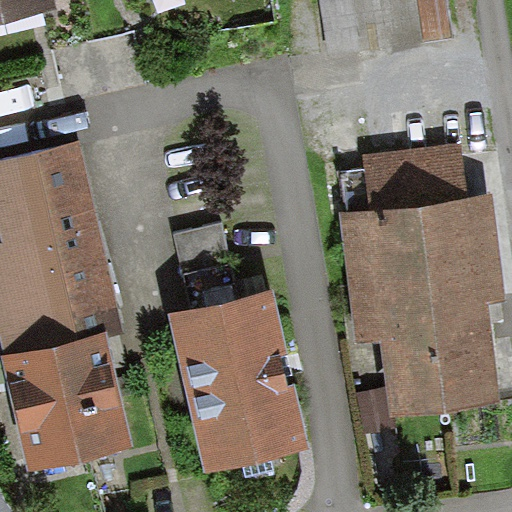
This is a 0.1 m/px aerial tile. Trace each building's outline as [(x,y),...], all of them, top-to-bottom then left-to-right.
[(34,0),(0,0),(0,63),(49,49),(34,0)] [(130,0),(135,17),(197,0),(130,0)] [(448,0),(308,0),(314,55),(452,41),(448,0)] [(0,277),(103,253),(82,172),(0,193),(0,277)] [(470,187),(346,200),(368,397),(492,384),(470,187)] [(103,253),(0,277),(0,290),(15,348),(120,321),(103,253)] [(311,421),(272,286),(175,313),(214,449),(311,421)] [(107,330),(2,356),(32,476),(138,450),(107,330)]
